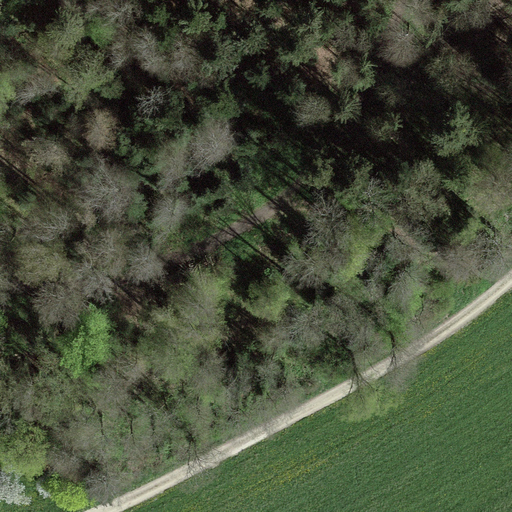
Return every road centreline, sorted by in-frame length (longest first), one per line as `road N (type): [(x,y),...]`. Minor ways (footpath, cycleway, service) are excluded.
road 1 (track): [(0,293),(68,284),(192,247),(267,208),(365,111),(403,0)]
road 2 (track): [(511,277),(416,354),(94,511)]
